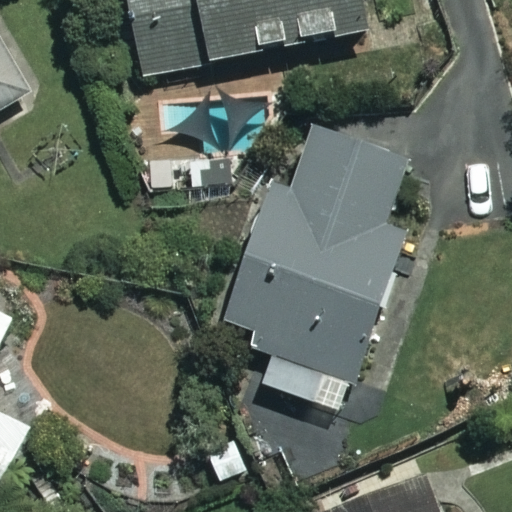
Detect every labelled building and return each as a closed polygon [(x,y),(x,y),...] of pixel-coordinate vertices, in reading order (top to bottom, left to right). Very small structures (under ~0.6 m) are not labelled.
[(132,0),(149,78),(373,32),(366,0),(132,0)] [(0,115),(38,93),(0,27),(0,115)] [(434,158),(323,117),(295,195),(278,188),(229,322),(284,342),(268,385),(341,412),(434,158)] [(0,310),(0,496),(36,429),(0,409),(0,351),(17,320),(0,310)] [(441,511),(427,473),(325,511),(441,511)]
